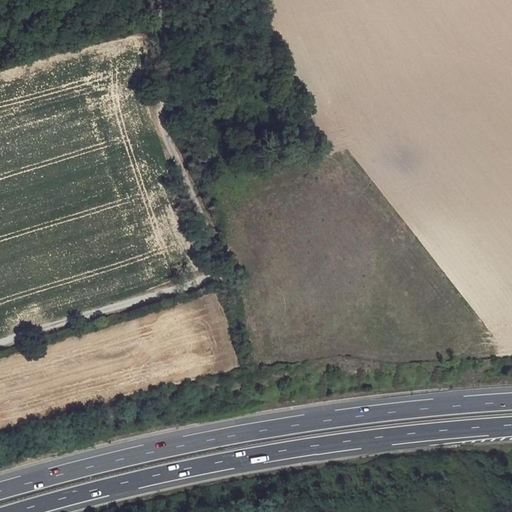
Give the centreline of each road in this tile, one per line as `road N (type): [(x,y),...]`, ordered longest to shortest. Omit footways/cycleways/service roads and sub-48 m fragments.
road 1 (trunk): [(511,402),(318,421),(0,491)]
road 2 (unclassified): [(0,342),(221,272),(219,241),(161,120),(162,0)]
road 3 (trunk): [(16,511),(218,461),(511,425)]
road 4 (track): [(12,0),(64,21),(162,8)]
